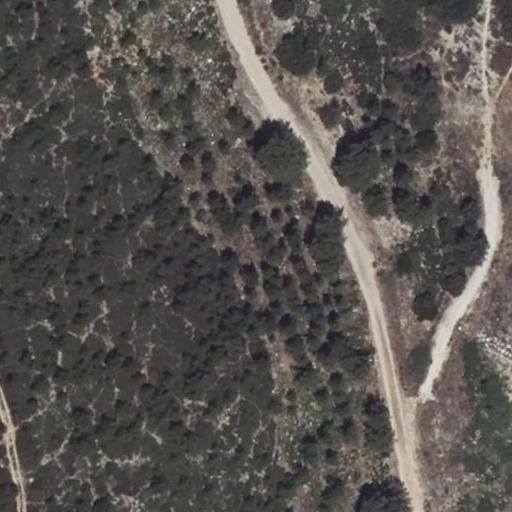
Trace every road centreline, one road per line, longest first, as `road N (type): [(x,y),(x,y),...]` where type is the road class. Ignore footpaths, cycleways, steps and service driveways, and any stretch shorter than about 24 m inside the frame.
road 1 (track): [(232,0),(254,76),(340,181),(378,264),(416,511)]
road 2 (track): [(23,511),(0,389)]
